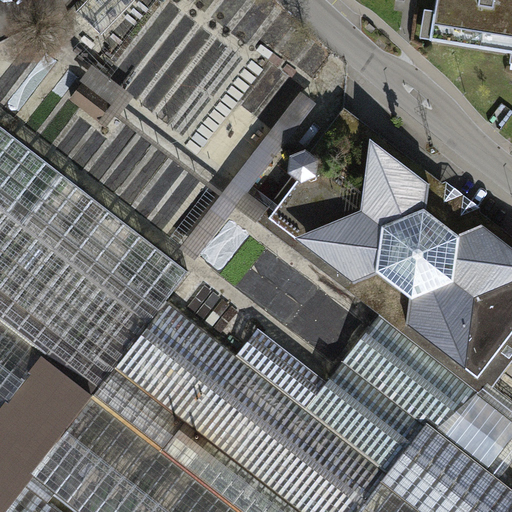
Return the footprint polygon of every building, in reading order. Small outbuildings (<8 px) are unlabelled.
[(87,0),(76,12),(100,35),(134,0),(87,0)] [(511,0),(438,0),(437,13),(424,11),(419,44),(511,58),(510,68),(511,68),(511,0)] [(77,83),(81,85),(109,107),(97,122),(107,129),(115,119),(220,198),(180,250),(196,262),(236,209),(256,224),(266,210),(247,195),(316,104),(302,93),(225,194),(121,116),(135,98),(91,65),(77,83)] [(81,85),(69,100),(97,122),(109,107),(81,85)] [(443,185),(344,110),(310,156),(307,153),(290,160),(288,176),(297,184),(268,221),(379,327),(394,338),(468,396),(489,383),(494,388),(511,364),(511,237),(480,213),(481,210),(447,184),(443,185)] [(0,396),(39,346),(99,391),(163,308),(184,275),(0,137),(0,396)] [(238,366),(163,308),(99,391),(3,511),(357,511),(424,426),(436,436),(468,396),(394,338),(379,327),(327,394),(259,341),(238,366)] [(0,511),(3,511),(99,391),(39,346),(0,397),(0,511)] [(511,454),(511,422),(468,396),(436,436),(493,479),(511,454)] [(424,426),(357,511),(511,511),(511,493),(493,479),(436,436),(424,426)]
